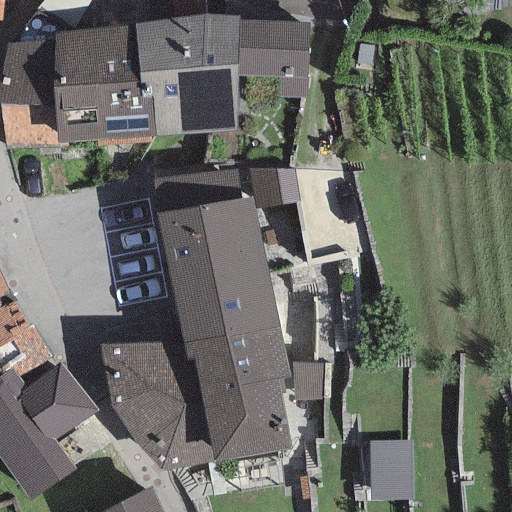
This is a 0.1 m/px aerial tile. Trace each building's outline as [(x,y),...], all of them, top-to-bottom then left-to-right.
[(143,0),(146,24),(185,17),(205,17),(203,0),(143,0)] [(146,24),(134,26),(140,101),(151,100),(153,137),(235,131),(236,77),(237,21),(237,16),(205,17),(185,17),(146,24)] [(308,24),(237,21),(236,77),(278,76),(278,97),(307,98),(308,24)] [(52,34),(53,41),(56,143),(153,137),(151,100),(140,101),(134,26),(52,34)] [(53,41),(6,44),(0,78),(0,111),(5,151),(56,147),(56,143),(53,41)] [(264,196),(173,215),(200,346),(291,327),(264,196)] [(0,298),(9,293),(0,275),(0,298)] [(30,326),(9,293),(0,298),(0,376),(11,369),(18,378),(51,358),(30,326)] [(291,327),(200,346),(204,360),(212,360),(231,462),(306,450),(293,378),(304,376),(291,327)] [(204,360),(200,346),(111,347),(121,406),(172,468),(231,462),(212,360),(204,360)] [(97,411),(58,363),(25,389),(18,378),(11,369),(0,376),(0,460),(29,501),(73,471),(54,440),(97,411)] [(159,511),(150,496),(119,511),(159,511)]
